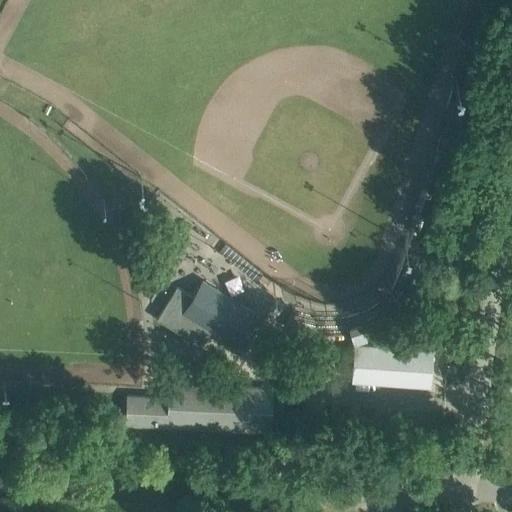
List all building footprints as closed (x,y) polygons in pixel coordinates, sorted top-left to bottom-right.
[(254,312),(237,301),(203,279),(193,295),(177,285),(156,318),(201,346),(202,345),(200,344),(209,328),(234,344),(254,312)] [(362,329),(348,334),(351,343),(365,339),(362,329)] [(433,348),(354,343),(351,380),(430,385),(433,348)] [(448,364),(446,374),(457,375),(458,365),(448,364)] [(270,430),(272,388),(169,383),(168,397),(127,395),(126,423),(270,430)]
